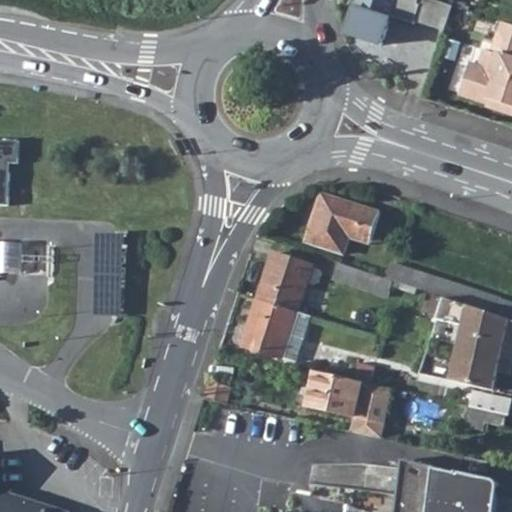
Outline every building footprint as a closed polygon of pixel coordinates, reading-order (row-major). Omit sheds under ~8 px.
[(357,0),(355,10),(362,12),(355,33),(383,43),(392,16),(414,24),(415,20),(446,31),(455,5),(441,0),(357,0)] [(480,14),(455,5),(446,31),(443,36),(469,45),(480,14)] [(511,25),(504,23),(494,52),(487,50),(481,70),(474,67),(466,93),(490,101),(489,105),(511,112),(511,25)] [(0,207),(12,208),(13,166),(22,167),(23,144),(0,143),(0,207)] [(305,242),(342,254),(349,233),(370,240),(379,214),(322,195),(305,242)] [(0,270),(25,272),(25,250),(0,249),(0,270)] [(259,299),(297,311),(312,266),(273,253),(259,299)] [(125,317),(126,254),(102,254),(100,316),(125,317)] [(334,279),(382,295),(387,279),(385,279),(339,263),(334,279)] [(385,279),(387,279),(393,281),(434,295),(443,298),(459,303),(467,306),(511,320),(511,302),(439,280),(390,263),(385,279)] [(334,279),(331,288),(385,306),(393,281),(387,279),(382,295),(334,279)] [(459,303),(443,298),(439,312),(437,320),(463,327),(459,345),(511,356),(511,320),(467,306),(459,303)] [(243,346),(282,359),(289,336),(297,311),(259,299),(243,346)] [(282,359),(293,362),(300,339),(289,336),(282,359)] [(511,374),(511,367),(511,356),(459,345),(451,381),(494,391),(498,371),(511,374)] [(317,372),(310,407),(356,417),(357,411),(364,383),(317,372)] [(204,399),(228,405),(232,389),(209,383),(204,399)] [(357,411),(374,415),(381,387),(364,383),(357,411)] [(469,406),(505,415),(508,399),(472,392),(469,406)] [(469,406),(464,425),(484,429),(486,421),(503,424),(505,415),(469,406)] [(396,511),(497,511),(500,486),(499,482),(494,479),(458,471),(458,473),(436,469),(436,466),(404,460),(396,511)] [(0,511),(65,511),(10,495),(0,495),(0,511)]
